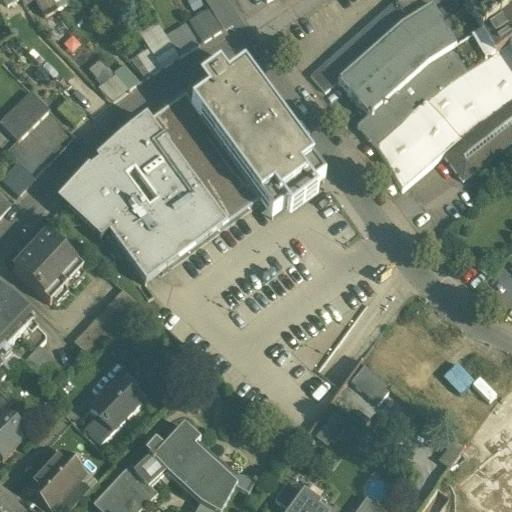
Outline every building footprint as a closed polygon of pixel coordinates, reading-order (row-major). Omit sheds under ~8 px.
[(1,0),(7,9),(19,2),(18,0),(1,0)] [(50,2),(48,0),(32,0),(45,21),(57,13),(50,2)] [(67,0),(52,0),(50,2),(57,13),(70,5),(67,0)] [(392,0),(407,23),(410,26),(430,14),(452,0),(392,0)] [(480,36),(458,0),(452,0),(430,14),(454,52),(480,36)] [(511,16),(511,0),(458,0),(480,36),(511,16)] [(393,6),(310,80),(324,97),(407,23),(393,6)] [(209,13),(189,26),(202,47),(222,34),(209,13)] [(410,26),(400,32),(337,88),(367,122),(427,69),(454,52),(430,14),(410,26)] [(454,52),(427,69),(367,122),(356,131),(375,152),(442,93),(509,51),(511,49),(511,16),(480,36),(454,52)] [(185,29),(165,41),(178,62),(198,49),(185,30),(185,29)] [(159,45),(148,52),(161,72),(172,66),(159,45)] [(511,56),(509,51),(442,93),(375,152),(374,153),(400,196),(442,160),(444,158),(462,146),(471,139),(510,111),(511,108),(511,56)] [(148,52),(137,60),(149,80),(161,72),(148,52)] [(139,87),(123,69),(113,77),(128,95),(139,87)] [(324,183),(251,84),(242,73),(226,85),(218,74),(198,88),(206,100),(191,110),(190,112),(259,206),(271,222),(283,213),(289,220),(316,200),(311,193),(323,184),(324,183)] [(31,96),(0,125),(0,128),(17,145),(49,114),(31,96)] [(191,110),(184,101),(149,127),(145,122),(129,134),(115,146),(95,164),(98,168),(89,174),(87,173),(56,206),(99,246),(107,239),(144,290),(158,280),(259,206),(190,112),(191,110)] [(84,119),(68,104),(58,113),(74,129),(84,119)] [(511,108),(510,111),(509,111),(473,137),(471,139),(462,146),(444,158),(442,160),(462,185),(511,146),(511,108)] [(17,166),(1,184),(17,201),(34,182),(17,166)] [(0,201),(0,219),(9,210),(0,201)] [(58,213),(51,222),(55,226),(63,217),(58,213)] [(45,238),(12,274),(49,308),(81,273),(45,238)] [(0,359),(33,326),(0,294),(0,359)] [(122,294),(73,346),(91,362),(140,310),(122,294)] [(39,349),(23,366),(49,391),(65,375),(39,349)] [(160,392),(136,370),(128,378),(139,389),(136,392),(145,400),(141,406),(144,409),(160,392)] [(363,370),(350,386),(359,393),(372,378),(363,370)] [(128,378),(126,376),(118,384),(131,397),(136,392),(139,389),(128,378)] [(390,393),(372,378),(359,393),(377,408),(390,393)] [(118,384),(90,414),(98,422),(85,434),(100,449),(124,424),(141,406),(131,397),(118,384)] [(145,400),(136,392),(131,397),(141,406),(145,400)] [(141,406),(124,424),(127,428),(144,409),(141,406)] [(3,416),(0,419),(0,463),(1,465),(27,439),(3,416)] [(333,419),(316,442),(326,450),(343,426),(333,419)] [(183,431),(154,463),(151,460),(134,476),(130,472),(120,481),(133,496),(146,511),(157,501),(150,493),(166,479),(201,510),(199,511),(225,511),(237,492),(194,452),(200,446),(183,431)] [(453,445),(439,465),(448,471),(462,452),(453,445)] [(84,481),(60,459),(52,468),(76,490),(81,485),(84,481)] [(52,468),(51,467),(26,494),(43,511),(55,511),(76,490),(52,468)] [(120,481),(93,510),(95,511),(119,511),(133,496),(120,481)] [(76,490),(55,511),(72,511),(89,494),(81,485),(76,490)] [(288,488),(275,505),(283,511),(295,511),(304,500),(288,488)] [(133,496),(119,511),(145,511),(146,511),(133,496)] [(318,511),(319,511),(304,500),(295,511),(318,511)] [(377,511),(365,503),(358,511),(377,511)]
